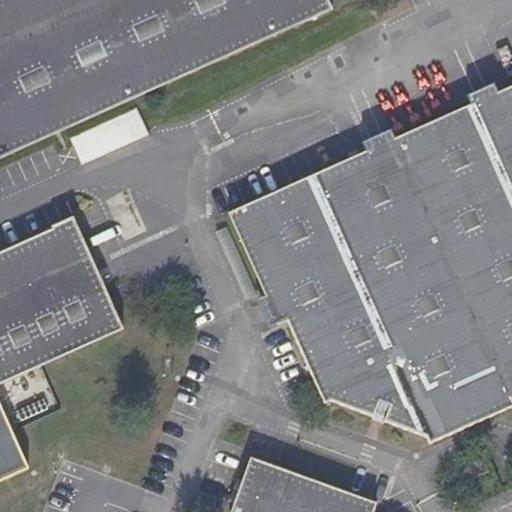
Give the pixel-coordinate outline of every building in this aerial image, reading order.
[(320,0),(0,0),(0,158),(329,20),(320,0)] [(383,423),(382,426),(382,428),(422,445),(426,453),(508,415),(511,422),(511,85),(219,221),(271,331),(281,327),(318,410),(328,407),(370,424),(372,419),(378,403),(389,408),(383,423)] [(138,111),(71,139),(83,166),(150,137),(138,111)] [(0,384),(111,336),(62,223),(41,233),(42,235),(0,253),(0,384)] [(0,388),(0,480),(34,466),(0,388)] [(372,419),(383,423),(389,408),(378,403),(372,419)] [(368,511),(374,496),(248,452),(230,511),(231,511),(368,511)] [(477,458),(461,465),(469,483),(486,476),(477,458)]
